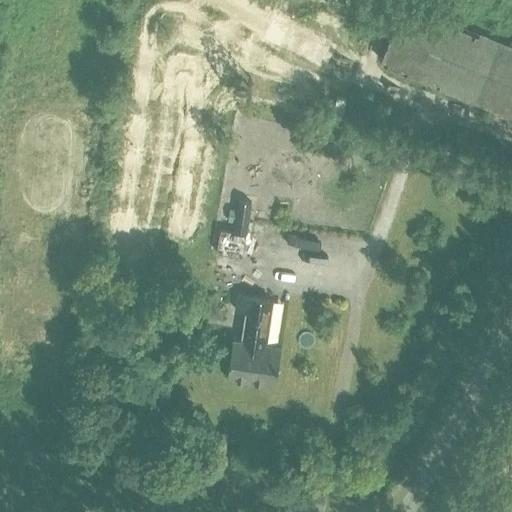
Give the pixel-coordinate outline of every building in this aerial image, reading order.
[(383,64),(511,116),(511,45),(407,3),(383,64)] [(20,102),(12,222),(93,227),(101,107),(20,102)] [(222,230),(218,253),(244,257),(247,233),(252,202),(239,200),(234,232),(222,230)] [(50,311),(50,291),(16,292),(16,311),(50,311)] [(229,379),(279,387),(284,348),(265,346),(272,302),(237,297),(234,312),(249,315),(245,343),(234,342),(229,379)] [(12,312),(10,353),(50,355),(52,314),(12,312)]
